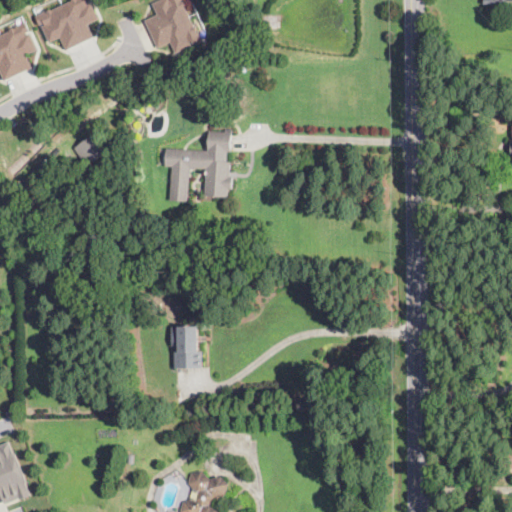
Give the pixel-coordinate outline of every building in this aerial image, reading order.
[(93,0),(89,2),(89,3),(92,2),(100,18),(89,23),(95,36),(67,49),(61,37),(51,42),(43,25),(46,23),(45,22),(40,24),(36,16),(48,10),(48,9),(52,7),(53,9),(71,0),(93,0)] [(185,0),(186,1),(187,0),(188,4),(187,4),(205,40),(196,45),(194,40),(192,41),(193,44),(177,52),(172,41),(160,47),(146,19),(159,13),(154,2),(158,0),(185,0)] [(27,21),(31,30),(26,32),(27,34),(31,32),(38,48),(27,53),(33,66),(5,79),(0,69),(0,34),(11,29),(11,27),(15,25),(16,26),(27,21)] [(234,132),(233,134),(232,152),(229,152),(229,162),(232,162),(231,177),(234,178),(234,189),(230,189),(230,198),(206,196),(209,149),(210,149),(211,131),(226,132),(227,129),(234,129),(234,132)] [(109,151),(94,162),(90,156),(84,160),(75,147),(96,132),(109,151)] [(200,342),(201,351),(204,351),(204,369),(177,369),(176,352),(180,352),(180,346),(173,346),(173,335),(180,335),(179,327),(200,326),(200,342)] [(0,443),(9,439),(14,451),(16,451),(28,481),(27,481),(32,493),(21,498),(20,496),(5,502),(1,492),(0,492),(0,443)] [(209,478),(210,479),(222,476),(229,484),(227,493),(215,497),(212,504),(221,511),(182,511),(184,501),(190,500),(194,488),(189,483),(192,473),(202,471),(209,478)]
